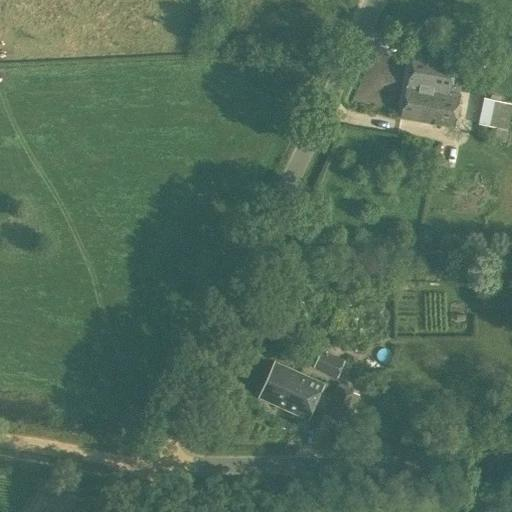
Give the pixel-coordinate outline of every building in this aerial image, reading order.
[(408,85),(402,117),(453,127),(460,96),(453,94),(459,62),(416,54),(410,86),(408,85)] [(478,124),(495,129),(511,105),(483,98),(478,124)] [(511,227),(511,216),(465,207),(460,232),(509,242),(511,227)] [(295,290),(299,297),(307,293),(303,286),(295,290)] [(313,366),(336,378),(344,361),(321,350),(313,366)] [(260,398),(307,420),(323,384),(275,363),(260,398)] [(355,399),(354,394),(337,386),(325,410),(327,415),(344,423),(355,399)]
